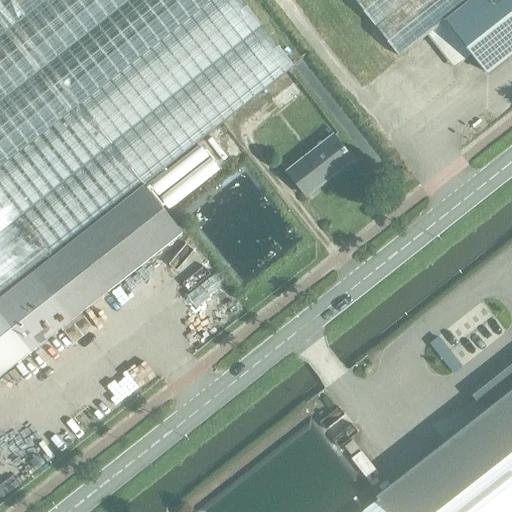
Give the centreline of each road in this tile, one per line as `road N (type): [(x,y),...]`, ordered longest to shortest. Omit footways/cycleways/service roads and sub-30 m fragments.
road 1 (secondary): [(69,511),(511,162)]
road 2 (unknown): [(188,383),(159,347),(119,350),(0,440)]
road 3 (unknown): [(354,287),(242,138),(259,118)]
road 4 (unknown): [(292,336),(397,459)]
